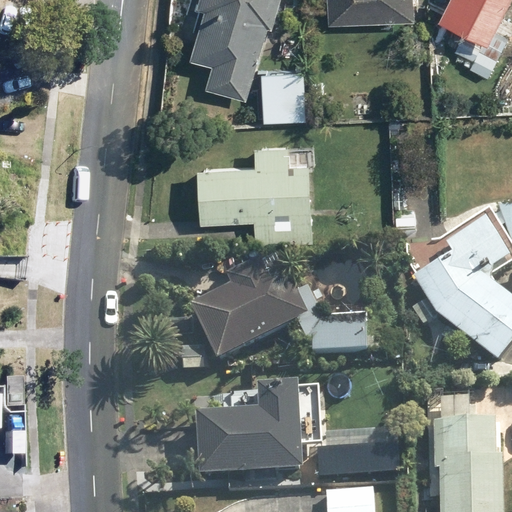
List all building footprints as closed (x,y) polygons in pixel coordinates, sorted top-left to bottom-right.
[(241,100),(272,0),(190,0),(188,9),(202,13),(189,55),(210,62),(202,87),(241,100)] [(325,0),(326,23),(411,20),(410,0),(325,0)] [(443,0),(434,20),(459,31),(451,49),(469,57),(464,68),(487,78),(505,39),(488,31),(502,0),(443,0)] [(511,98),(497,99),(498,115),(511,115),(511,98)] [(255,241),(308,241),(308,147),(256,147),(256,167),(195,167),(195,220),(255,220),(255,241)] [(414,235),(413,206),(392,206),(393,235),(414,235)] [(406,264),(414,278),(407,282),(431,324),(493,374),(511,349),(511,300),(487,281),(511,266),(511,260),(484,212),(434,240),(408,240),(406,264)] [(210,369),(301,326),(271,263),(219,287),(224,298),(183,317),(199,350),(179,351),(180,373),(210,372),(210,369)] [(365,357),(364,320),(309,321),(310,358),(365,357)] [(321,452),(320,390),(218,390),(218,422),(191,422),(191,480),(297,480),(297,452),(321,452)] [(425,474),(432,474),(432,511),(498,511),(498,431),(474,432),(473,405),(424,406),(425,474)] [(373,511),(373,493),(322,493),(322,511),(373,511)]
